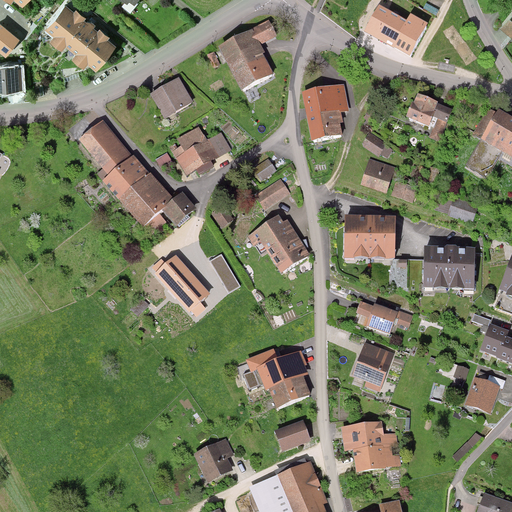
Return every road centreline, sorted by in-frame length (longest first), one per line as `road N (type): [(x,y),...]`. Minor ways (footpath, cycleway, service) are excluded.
road 1 (residential): [(294,135),(318,240),(324,415),(341,511)]
road 2 (residential): [(294,135),(210,182),(182,188),(163,180),(89,100)]
road 3 (tertiary): [(316,25),(413,73),(511,93)]
road 4 (tertiary): [(89,100),(261,0)]
road 5 (track): [(394,66),(362,102),(343,162),(312,199)]
